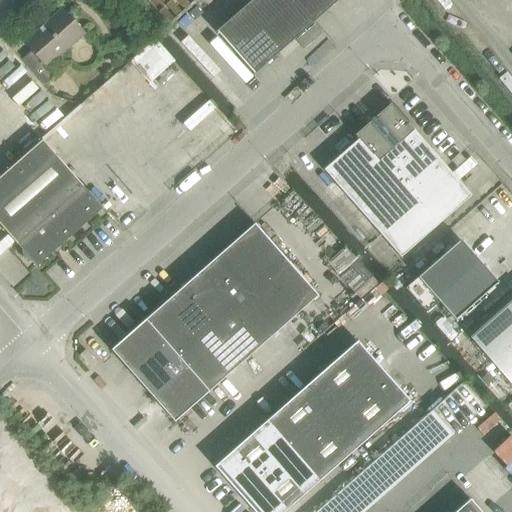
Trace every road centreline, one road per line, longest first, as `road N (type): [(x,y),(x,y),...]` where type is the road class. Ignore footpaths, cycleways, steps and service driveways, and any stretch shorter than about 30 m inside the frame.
road 1 (unclassified): [(31,345),(393,27)]
road 2 (unclassified): [(185,511),(31,345)]
road 3 (unknown): [(170,223),(64,125),(39,117),(0,125)]
road 4 (unclassified): [(511,162),(393,27)]
